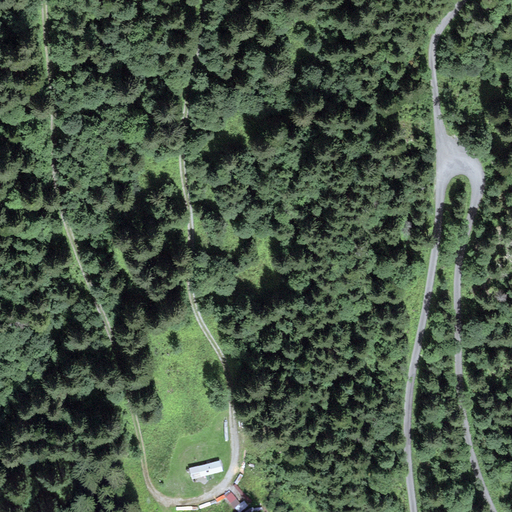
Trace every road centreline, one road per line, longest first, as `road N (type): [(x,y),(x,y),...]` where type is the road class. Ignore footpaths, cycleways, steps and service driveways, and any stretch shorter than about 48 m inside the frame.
road 1 (track): [(493,511),(459,391),(458,270),(480,182),(466,163),(454,165)]
road 2 (track): [(454,165),(440,179),(407,395),(415,511)]
road 3 (track): [(462,0),(432,42),(442,137),(454,165)]
